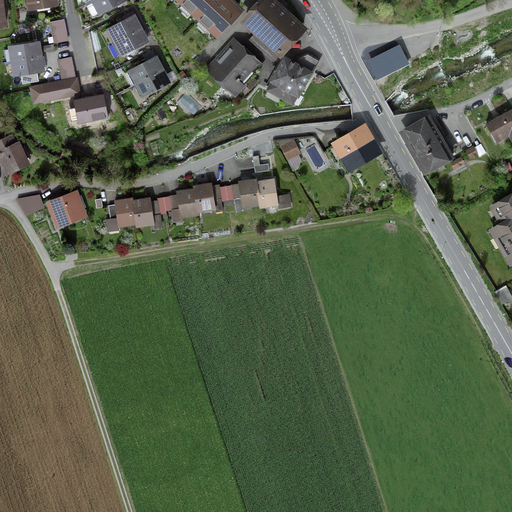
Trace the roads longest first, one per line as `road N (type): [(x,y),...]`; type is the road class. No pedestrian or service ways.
road 1 (track): [(510,399),(419,232),(398,221),(48,269)]
road 2 (residential): [(0,195),(167,169),(280,133),(377,122)]
road 3 (primary): [(336,42),(511,354)]
road 4 (track): [(48,269),(126,511)]
road 5 (residential): [(511,6),(336,42)]
road 6 (residential): [(511,82),(463,108),(377,122)]
